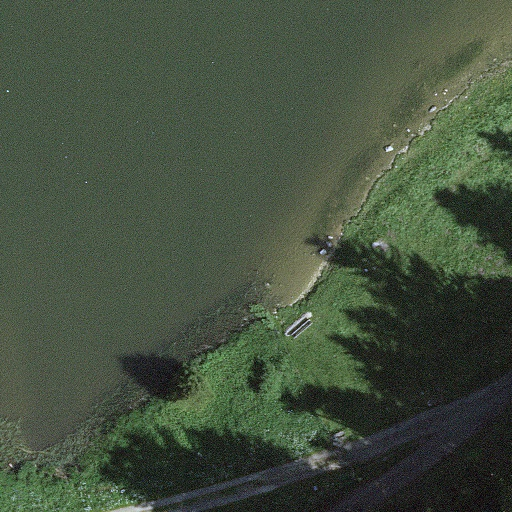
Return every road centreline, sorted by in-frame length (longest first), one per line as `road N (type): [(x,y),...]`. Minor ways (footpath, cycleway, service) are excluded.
road 1 (track): [(487,412),(165,511)]
road 2 (unclassified): [(355,511),(511,397)]
